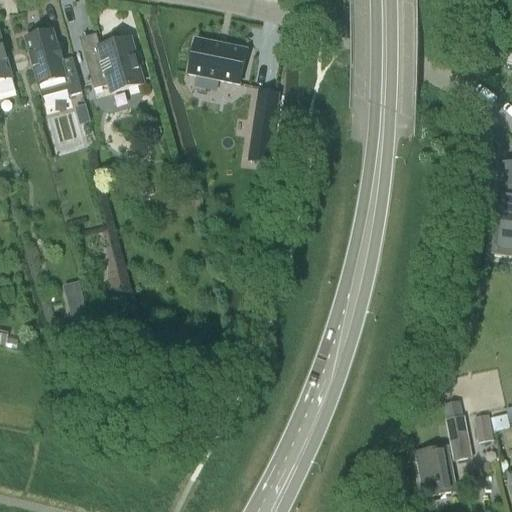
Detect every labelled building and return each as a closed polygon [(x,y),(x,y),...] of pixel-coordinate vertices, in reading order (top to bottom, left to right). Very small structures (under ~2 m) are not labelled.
[(73,60),(72,60),(61,63),(61,62),(62,62),(58,48),(57,48),(53,33),(26,41),(42,100),(68,92),(70,98),(82,95),(73,60)] [(112,95),(143,87),(130,40),(100,49),(97,36),(85,39),(92,66),(87,68),(94,91),(110,87),(112,95)] [(0,97),(15,93),(0,38),(0,97)] [(195,43),(189,77),(241,88),(248,54),(195,43)] [(259,93),(255,121),(274,124),(278,96),(259,93)] [(86,106),(74,109),(80,128),(91,124),(86,106)] [(252,143),(249,162),(268,165),(271,146),(252,143)] [(503,165),(492,257),(511,258),(511,164),(508,164),(503,165)] [(257,183),(252,212),(265,214),(269,185),(257,183)] [(248,206),(231,206),(231,230),(242,230),(242,224),(248,224),(248,206)] [(118,322),(122,335),(135,332),(131,319),(118,322)] [(9,334),(0,332),(0,346),(17,350),(18,342),(8,340),(9,334)] [(415,454),(424,499),(456,493),(450,463),(471,459),(463,419),(462,419),(460,404),(445,407),(448,422),(446,422),(451,448),(415,454)] [(487,417),(474,420),(479,444),(491,442),(487,417)]
